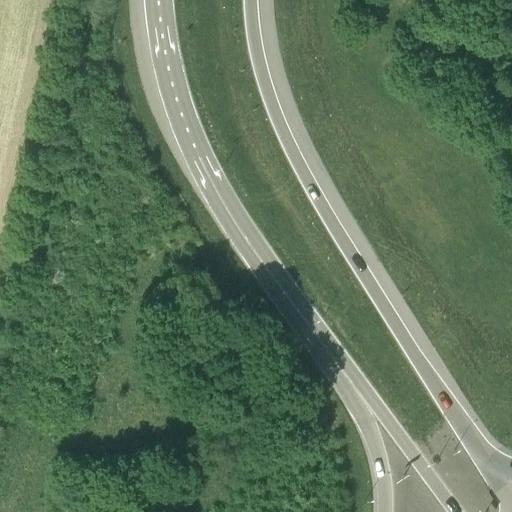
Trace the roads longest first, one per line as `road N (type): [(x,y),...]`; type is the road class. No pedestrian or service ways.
road 1 (motorway): [(511,497),(293,154),(259,60),(251,0)]
road 2 (motorway): [(151,0),(162,71),(192,159),(323,355)]
road 3 (motorway): [(323,355),(379,407),(454,511)]
road 4 (motorway): [(323,355),(378,452),(384,511)]
